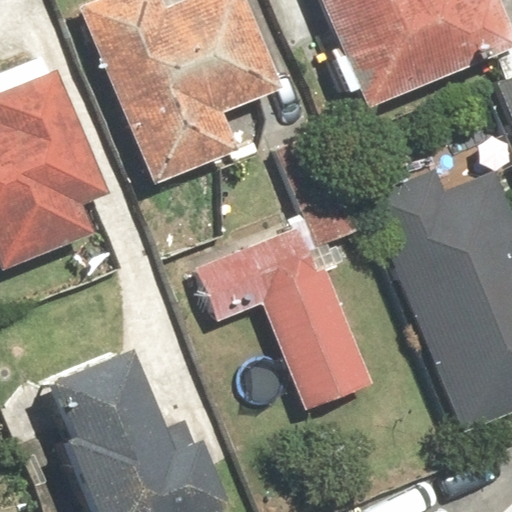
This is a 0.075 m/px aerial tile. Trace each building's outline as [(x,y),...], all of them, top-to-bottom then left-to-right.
[(162,0),(89,0),(79,4),(154,179),(237,144),(221,105),(283,78),(249,0),(164,0),(163,1),(162,0)] [(322,0),(367,103),(511,39),(511,26),(500,0),(322,0)] [(0,264),(1,266),(96,226),(83,197),(103,188),(46,55),(0,74),(0,264)] [(511,71),(493,80),(511,123),(511,71)] [(319,132),(273,153),(304,221),(197,266),(219,318),(262,300),(307,406),(372,378),(316,248),(362,227),(319,132)] [(432,169),(366,197),(461,429),(511,408),(511,213),(493,168),(440,190),(432,169)] [(77,433),(62,439),(92,511),(194,511),(226,499),(198,430),(172,441),(132,344),(54,376),(77,433)]
